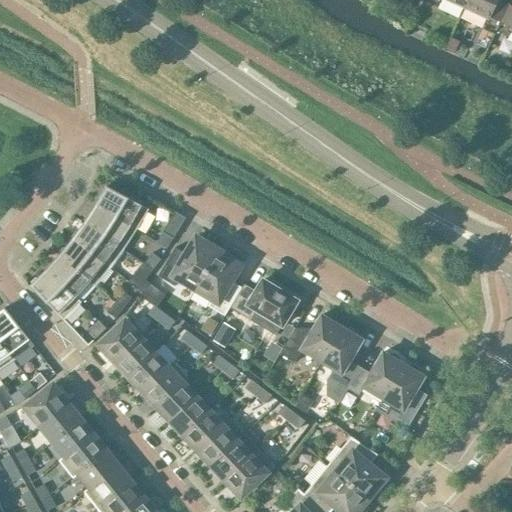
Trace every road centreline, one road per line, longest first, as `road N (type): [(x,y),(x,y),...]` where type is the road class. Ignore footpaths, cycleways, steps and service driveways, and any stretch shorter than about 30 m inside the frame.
road 1 (tertiary): [(511,258),(387,191),(117,0)]
road 2 (residential): [(455,347),(81,123)]
road 3 (residential): [(199,511),(0,278)]
road 4 (residential): [(434,484),(511,348)]
road 5 (residential): [(81,123),(44,190),(0,240)]
